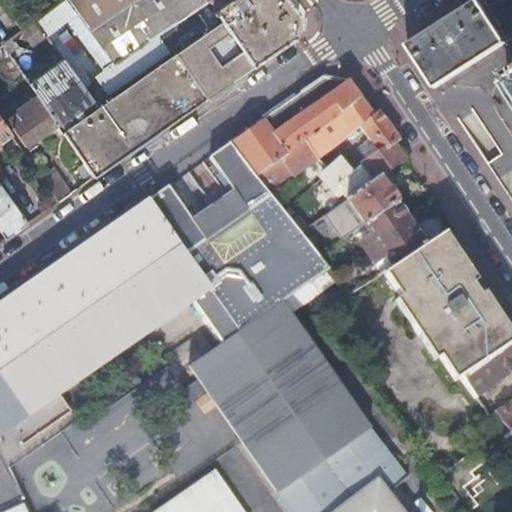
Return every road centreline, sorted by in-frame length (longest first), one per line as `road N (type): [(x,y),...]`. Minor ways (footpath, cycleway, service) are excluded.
road 1 (residential): [(353,29),(0,274)]
road 2 (residential): [(353,29),(511,257)]
